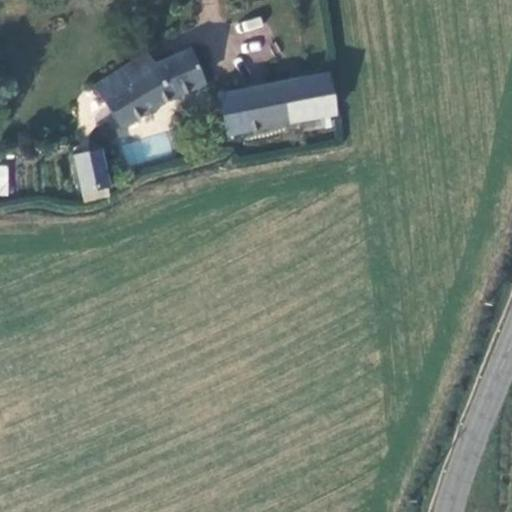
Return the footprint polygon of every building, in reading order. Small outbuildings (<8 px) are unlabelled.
[(204,85),(186,50),(154,66),(132,77),(125,62),(113,68),(116,73),(91,86),(117,131),(151,110),(204,85)] [(146,52),(125,62),(132,77),(154,66),(146,52)] [(227,136),(333,117),(327,78),(231,97),(220,98),(227,136)] [(106,185),(98,150),(73,155),(81,191),(106,185)] [(0,194),(8,195),(9,165),(0,164),(0,194)]
